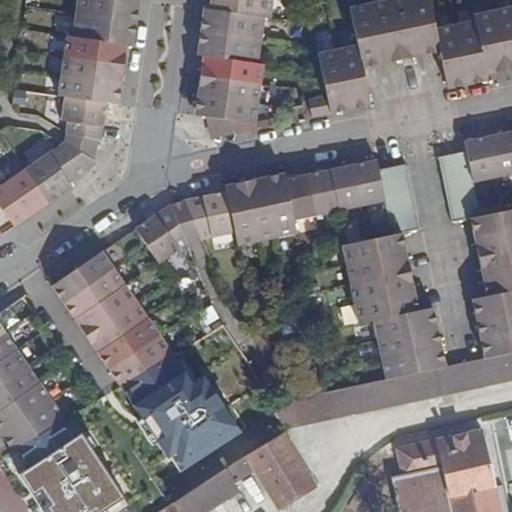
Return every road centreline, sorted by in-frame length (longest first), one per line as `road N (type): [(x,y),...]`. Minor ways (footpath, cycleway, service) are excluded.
road 1 (residential): [(149,174),(511,99)]
road 2 (residential): [(0,282),(149,174)]
road 3 (residential): [(149,174),(172,0)]
